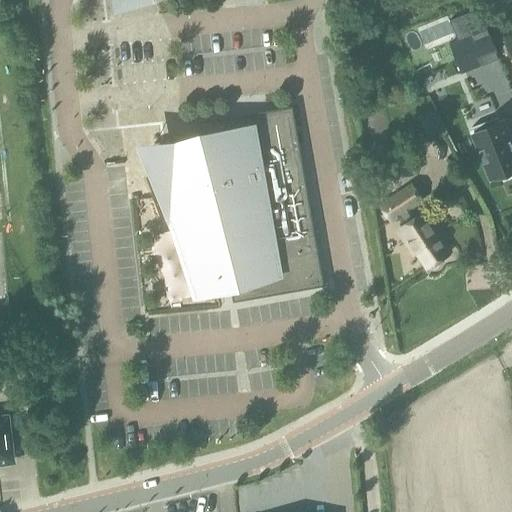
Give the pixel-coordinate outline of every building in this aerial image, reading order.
[(473,11),(450,20),(458,40),(450,43),(462,73),(499,58),(479,9),(473,11)] [(511,34),(503,38),(511,61),(511,60),(511,34)] [(172,147),(171,140),(136,146),(146,177),(164,224),(195,309),(324,286),(293,106),(202,122),(204,139),(172,147)] [(428,136),(446,128),(436,110),(420,118),(428,136)] [(498,117),(472,127),(475,134),(473,135),(491,179),(511,170),(511,146),(503,123),(501,124),(498,117)] [(388,157),(396,179),(418,173),(412,150),(388,157)] [(378,204),(391,224),(425,202),(412,182),(378,204)] [(417,253),(426,268),(448,254),(440,241),(441,239),(425,213),(398,231),(413,255),(417,253)] [(7,417),(0,418),(0,462),(13,461),(7,417)]
